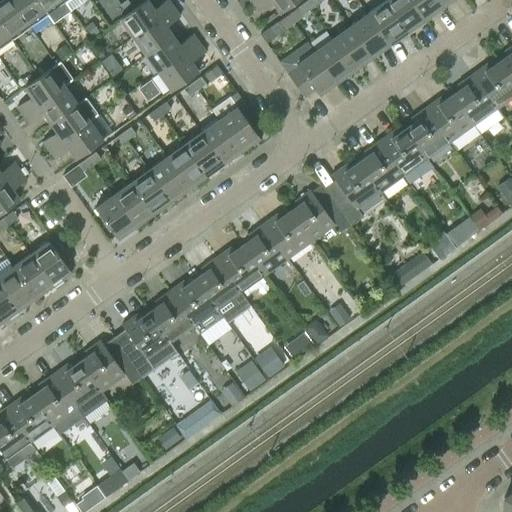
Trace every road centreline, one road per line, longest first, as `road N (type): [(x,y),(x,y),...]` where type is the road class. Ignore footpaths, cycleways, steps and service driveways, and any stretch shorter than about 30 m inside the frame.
road 1 (residential): [(0,358),(305,144)]
road 2 (residential): [(305,144),(503,1)]
road 3 (residential): [(305,144),(202,0)]
